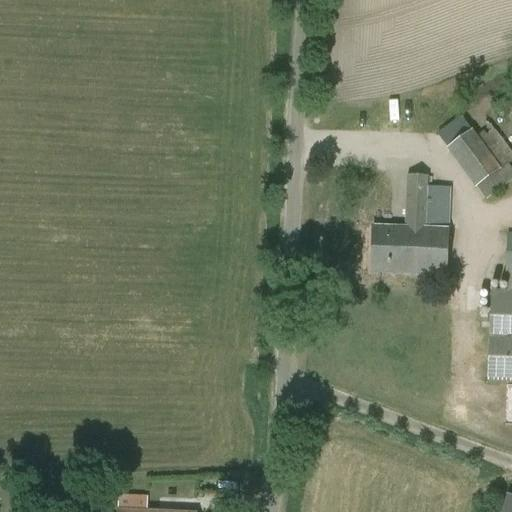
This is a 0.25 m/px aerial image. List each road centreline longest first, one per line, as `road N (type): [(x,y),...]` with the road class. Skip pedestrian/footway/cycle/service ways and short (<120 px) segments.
road 1 (unclassified): [(271,511),(304,0)]
road 2 (unknown): [(296,150),(418,160),(448,171),(464,191),(467,273)]
road 3 (unknown): [(284,380),(511,458)]
